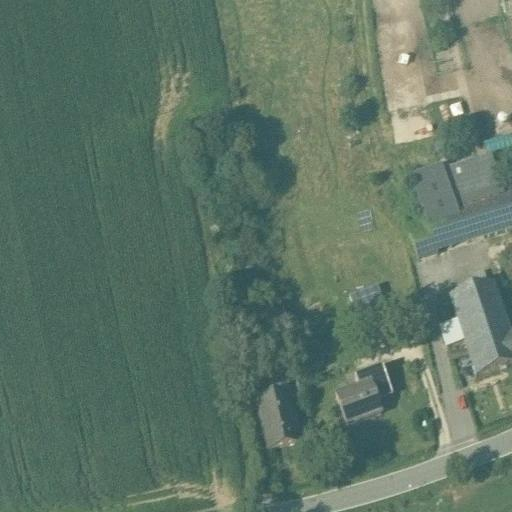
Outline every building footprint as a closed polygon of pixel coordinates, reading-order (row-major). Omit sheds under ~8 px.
[(511,0),(502,0),(504,19),(511,18),(511,0)] [(490,163),(445,177),(452,199),(458,219),(494,208),(495,210),(508,206),(507,204),(500,181),(497,182),(490,163)] [(452,199),(419,210),(425,230),(458,219),(452,199)] [(511,202),(507,204),(508,206),(495,210),(504,238),(511,235),(511,202)] [(458,219),(425,230),(429,240),(435,260),(438,259),(504,238),(495,210),(494,208),(458,219)] [(429,240),(411,245),(419,269),(439,262),(438,259),(435,260),(429,240)] [(483,280),(472,284),(477,297),(486,294),(484,289),(486,288),(483,280)] [(477,297),(449,307),(470,370),(511,355),(511,346),(509,338),(494,292),(486,294),(477,297)] [(511,337),(509,338),(511,346),(511,355),(470,370),(475,386),(511,374),(511,337)] [(355,351),(339,358),(347,379),(364,373),(355,351)] [(288,380),(268,385),(271,397),(291,393),(288,380)] [(372,392),(337,406),(348,437),(384,423),(372,392)] [(290,402),(257,411),(270,461),(303,453),(290,402)]
